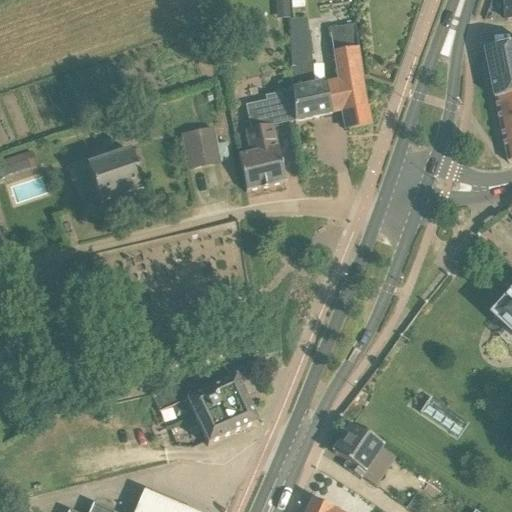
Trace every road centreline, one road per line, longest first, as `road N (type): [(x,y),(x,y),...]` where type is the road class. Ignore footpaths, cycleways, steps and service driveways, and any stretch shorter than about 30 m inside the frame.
road 1 (unclassified): [(52,263),(240,214),(384,201)]
road 2 (primary): [(290,458),(373,330),(423,201)]
road 3 (primary): [(384,201),(306,393),(290,458)]
road 4 (primary): [(435,167),(469,0)]
road 5 (primary): [(454,0),(399,158)]
